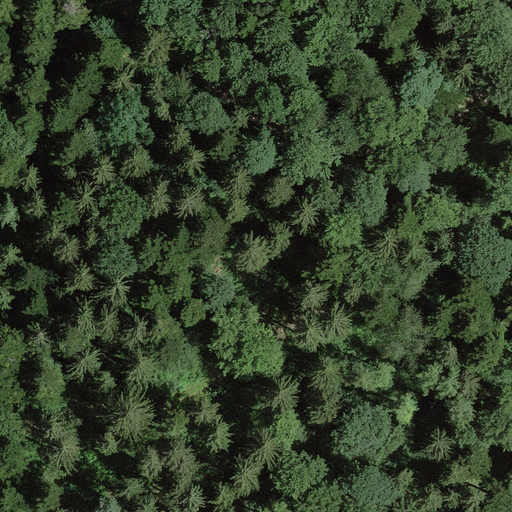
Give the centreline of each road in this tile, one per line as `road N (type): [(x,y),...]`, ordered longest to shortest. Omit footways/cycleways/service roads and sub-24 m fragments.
road 1 (track): [(0,436),(56,415),(173,400),(238,360),(290,283),(452,157),(497,104)]
road 2 (track): [(102,0),(162,36),(296,142),(358,153),(511,101)]
